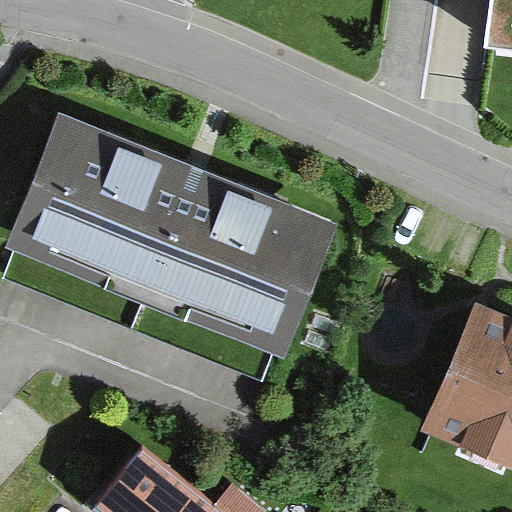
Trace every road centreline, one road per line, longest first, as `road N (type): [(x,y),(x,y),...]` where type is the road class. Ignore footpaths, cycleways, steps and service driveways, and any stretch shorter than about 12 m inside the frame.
road 1 (residential): [(511,190),(195,48),(123,25)]
road 2 (residential): [(123,25),(0,5)]
